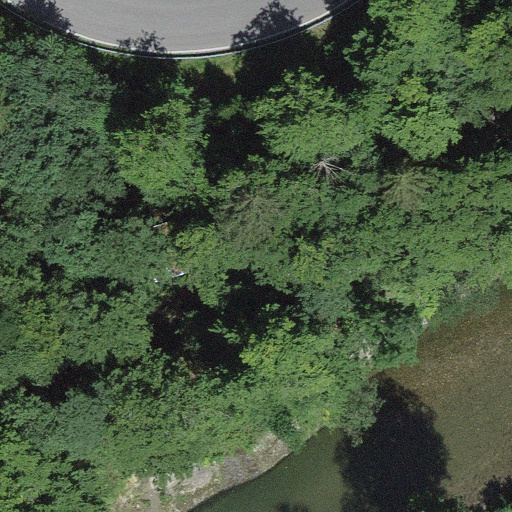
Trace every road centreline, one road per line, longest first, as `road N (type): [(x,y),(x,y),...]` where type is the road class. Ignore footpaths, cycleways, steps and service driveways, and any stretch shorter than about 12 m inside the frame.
road 1 (track): [(511,82),(304,237),(72,374),(0,433)]
road 2 (tertiary): [(286,0),(163,25),(71,0)]
